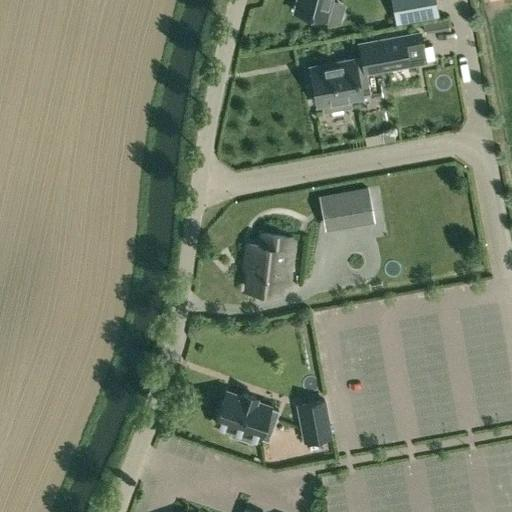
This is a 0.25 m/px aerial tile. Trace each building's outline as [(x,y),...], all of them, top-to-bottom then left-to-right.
[(296,0),(293,11),(326,20),(330,0),(296,0)] [(433,0),(392,0),(397,22),(436,15),(433,0)] [(363,59),(311,69),(317,102),(322,101),(323,111),(351,106),(349,96),(370,92),(366,71),(424,60),(419,33),(360,44),(363,59)] [(381,133),(383,142),(395,139),(393,130),(381,133)] [(356,190),(331,194),(336,222),(361,218),(356,190)] [(247,288),(278,292),(282,258),(286,258),(289,236),(263,233),(261,246),(248,244),(245,267),(250,268),(247,288)] [(215,423),(231,429),(229,434),(251,442),(253,436),(258,438),(259,437),(267,440),(278,410),(269,407),(270,406),(255,400),(256,397),(242,392),(241,396),(226,390),(215,423)] [(324,400),(297,405),(304,440),(331,435),(324,400)] [(406,511),(398,464),(377,467),(380,483),(365,485),(369,511),(406,511)]
